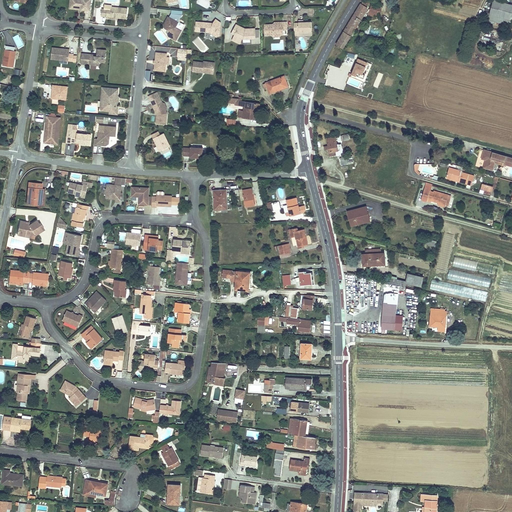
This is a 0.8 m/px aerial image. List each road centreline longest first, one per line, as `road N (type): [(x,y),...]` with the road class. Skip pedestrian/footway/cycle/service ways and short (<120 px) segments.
road 1 (residential): [(45,304),(48,323),(99,379),(186,387),(196,376),(208,294),(205,236),(194,220)]
road 2 (residential): [(45,304),(82,286),(105,221),(194,220)]
road 3 (secondary): [(355,0),(302,101),(309,171)]
road 4 (residential): [(511,350),(338,338)]
road 5 (secondary): [(338,338),(337,511)]
road 6 (residential): [(0,455),(137,468),(132,501)]
road 7 (secondary): [(309,171),(335,278),(338,338)]
road 8 (residential): [(131,172),(143,34)]
road 9 (residential): [(38,25),(17,155)]
